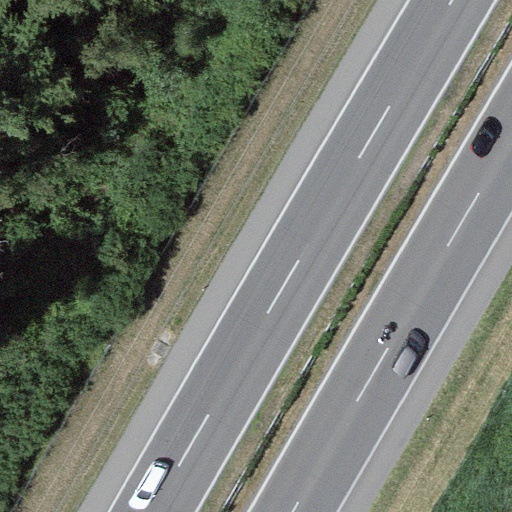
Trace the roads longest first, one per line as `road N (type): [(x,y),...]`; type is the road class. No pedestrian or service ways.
road 1 (motorway): [(454,0),(153,511)]
road 2 (motorway): [(294,511),(511,140)]
